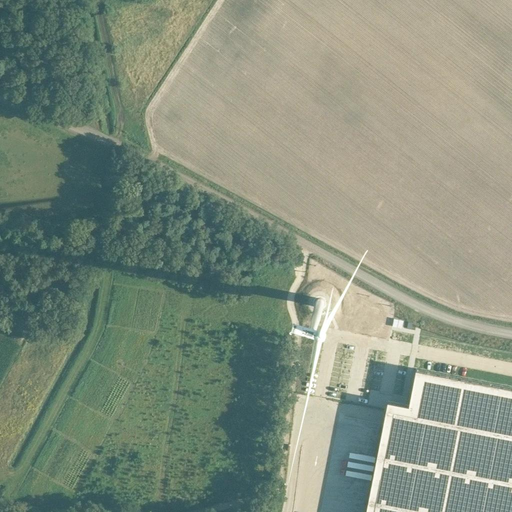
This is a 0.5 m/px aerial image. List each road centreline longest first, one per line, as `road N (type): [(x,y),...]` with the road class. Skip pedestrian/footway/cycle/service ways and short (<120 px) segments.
road 1 (track): [(299,243),(272,475),(263,494),(219,511)]
road 2 (track): [(252,501),(283,270),(299,243)]
road 3 (track): [(511,334),(452,320),(299,243)]
road 4 (track): [(299,243),(118,148)]
road 5 (track): [(100,0),(118,98),(118,148)]
road 6 (track): [(118,148),(0,96)]
